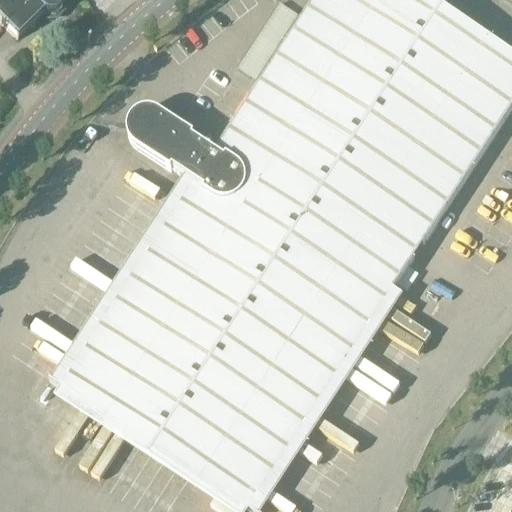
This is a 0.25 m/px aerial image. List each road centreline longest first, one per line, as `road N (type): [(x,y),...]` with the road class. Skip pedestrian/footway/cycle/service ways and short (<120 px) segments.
road 1 (unclassified): [(0,176),(71,86),(167,0)]
road 2 (unknown): [(332,511),(468,337)]
road 3 (unclassified): [(436,511),(457,462),(511,392)]
